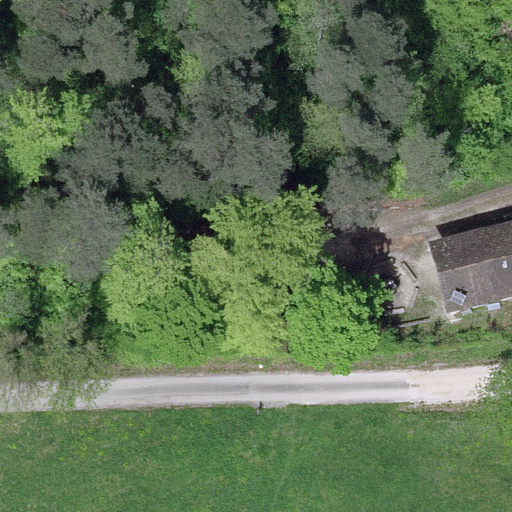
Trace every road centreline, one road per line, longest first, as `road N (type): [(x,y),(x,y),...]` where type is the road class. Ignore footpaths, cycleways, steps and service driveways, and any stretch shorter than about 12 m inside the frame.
road 1 (unclassified): [(0,395),(511,376)]
road 2 (track): [(511,203),(349,246)]
